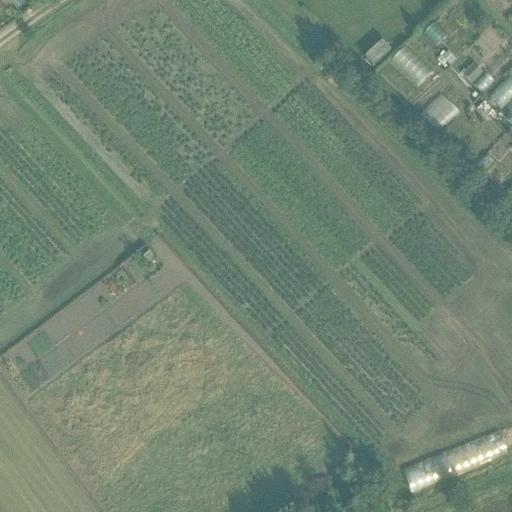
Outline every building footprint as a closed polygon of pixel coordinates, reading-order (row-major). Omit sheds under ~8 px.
[(22,0),(9,0),(19,10),(26,4),(22,0)] [(381,73),(399,58),(390,48),(372,64),(381,73)] [(447,54),(442,59),(449,66),(454,61),(447,54)] [(473,66),(462,77),(471,85),(481,75),(473,66)] [(493,154),(511,137),(502,126),(483,143),(493,154)]
